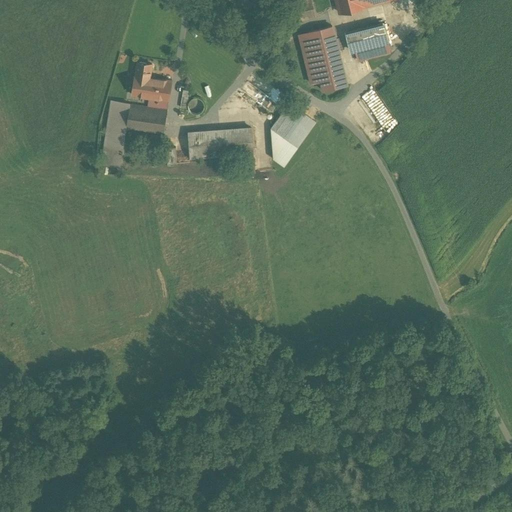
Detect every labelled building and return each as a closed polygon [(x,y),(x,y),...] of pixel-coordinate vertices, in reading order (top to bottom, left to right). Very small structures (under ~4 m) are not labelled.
[(336,0),(339,12),(363,6),(361,0),(336,0)] [(312,3),(298,6),(300,17),(315,13),(312,3)] [(382,23),(347,32),(352,51),(356,50),(358,60),(390,52),(382,23)] [(332,25),(299,33),(311,83),(321,81),(323,91),(347,85),(332,25)] [(135,75),(150,77),(152,64),(137,62),(135,75)] [(135,75),(132,94),(149,96),(148,106),(155,108),(157,97),(169,99),(172,81),(150,77),(135,75)] [(202,99),(199,98),(196,98),(194,99),(191,101),(190,102),(189,105),(190,109),(191,112),(194,114),(197,114),(199,114),(202,113),(204,111),(205,107),(205,104),(204,101),(202,99)] [(130,103),(111,100),(101,163),(120,166),(126,127),(130,104),(130,103)] [(305,114),(289,102),(271,127),(287,138),(305,114)] [(130,104),(126,127),(163,133),(167,109),(155,108),(148,106),(130,104)] [(251,127),(189,132),(190,157),(253,152),(251,127)] [(146,137),(145,145),(161,147),(163,135),(151,133),(151,138),(146,137)] [(176,147),(166,147),(167,164),(177,163),(176,147)] [(253,156),(238,157),(239,173),(254,172),(253,156)]
